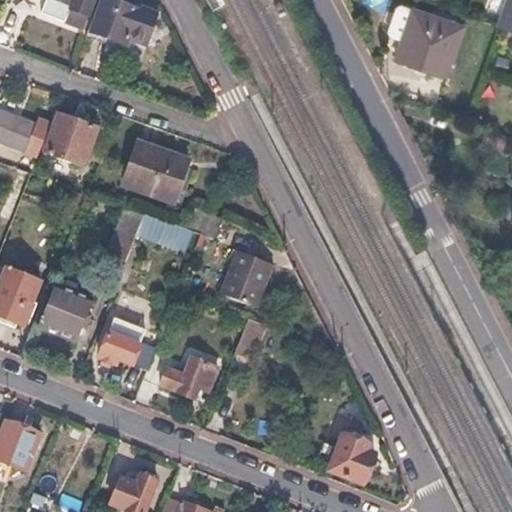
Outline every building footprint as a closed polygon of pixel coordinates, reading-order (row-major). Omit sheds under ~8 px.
[(33,0),(34,1),(46,5),(47,0),(51,0),(71,7),(67,18),(84,24),(92,0),(33,0)] [(160,12),(125,0),(98,0),(88,31),(129,46),(133,34),(151,40),(156,26),(160,12)] [(511,0),(509,0),(500,27),(501,28),(511,31),(511,0)] [(461,27),(409,8),(391,57),(443,76),(461,27)] [(52,122),(42,118),(39,125),(1,110),(0,112),(0,141),(38,156),(52,122)] [(99,127),(62,113),(48,151),(85,165),(99,127)] [(511,139),(483,128),(477,145),(503,153),(504,151),(511,153),(511,139)] [(186,163),(137,144),(121,185),(171,203),(178,183),(186,163)] [(27,176),(14,172),(10,184),(22,189),(27,176)] [(219,210),(211,207),(208,216),(216,219),(219,210)] [(142,215),(122,208),(104,254),(125,262),(135,235),(142,215)] [(208,216),(198,212),(190,233),(195,234),(200,236),(208,216)] [(190,233),(142,215),(135,235),(157,244),(159,239),(175,245),(174,250),(186,256),(195,234),(190,233)] [(226,223),(216,219),(208,216),(200,236),(218,243),(226,223)] [(271,266),(238,253),(222,294),(255,307),(263,287),(271,266)] [(39,282),(8,269),(0,289),(0,316),(22,326),(39,282)] [(89,300),(57,287),(41,326),(74,340),(89,300)] [(161,334),(114,316),(98,357),(116,365),(118,360),(147,371),(161,334)] [(263,326),(249,319),(240,342),(254,348),(263,326)] [(209,363),(190,356),(184,373),(168,367),(162,384),(205,402),(209,390),(201,387),(209,363)] [(361,422),(350,418),(344,434),(341,433),(327,470),(359,483),(371,454),(362,451),(365,443),(354,439),(361,422)] [(40,436),(7,423),(0,441),(0,461),(26,472),(40,436)] [(136,485),(106,472),(93,503),(101,506),(110,502),(124,508),(122,511),(142,511),(156,480),(155,480),(154,474),(145,470),(143,474),(140,474),(136,485)] [(208,511),(207,511),(182,501),(176,511),(222,511),(223,511),(210,506),(208,511)]
